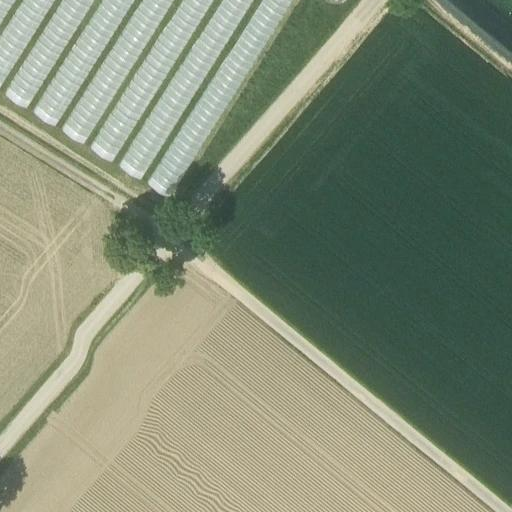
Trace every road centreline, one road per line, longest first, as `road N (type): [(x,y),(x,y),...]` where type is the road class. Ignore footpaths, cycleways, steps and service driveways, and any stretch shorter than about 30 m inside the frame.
road 1 (track): [(0,459),(396,0)]
road 2 (track): [(485,511),(174,256)]
road 3 (track): [(0,143),(174,256)]
